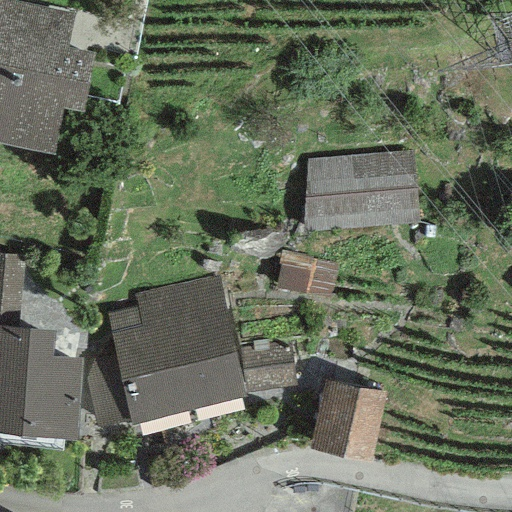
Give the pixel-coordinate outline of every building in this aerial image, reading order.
[(74,21),(0,4),(0,138),(45,149),(74,21)] [(421,147),(312,152),(315,220),(425,215),(421,147)] [(0,247),(0,305),(31,306),(31,248),(0,247)] [(226,297),(108,323),(130,419),(247,392),(226,297)] [(66,325),(0,321),(0,421),(61,424),(66,325)] [(385,390),(321,375),(306,441),(370,456),(385,390)]
